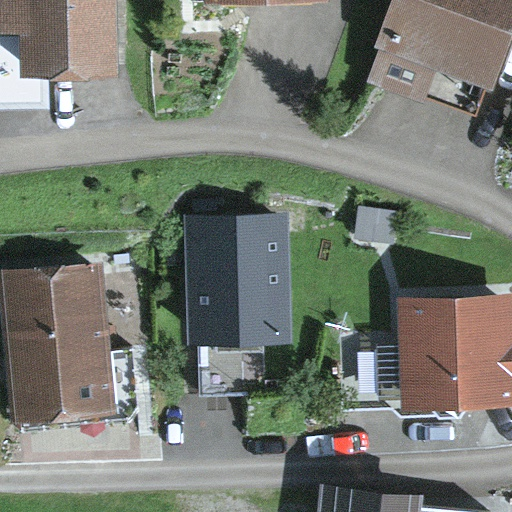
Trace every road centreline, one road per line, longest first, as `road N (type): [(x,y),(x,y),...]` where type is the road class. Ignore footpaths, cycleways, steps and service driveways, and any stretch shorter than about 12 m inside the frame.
road 1 (residential): [(0,153),(233,134),(355,159),(511,220)]
road 2 (residential): [(511,443),(16,460)]
